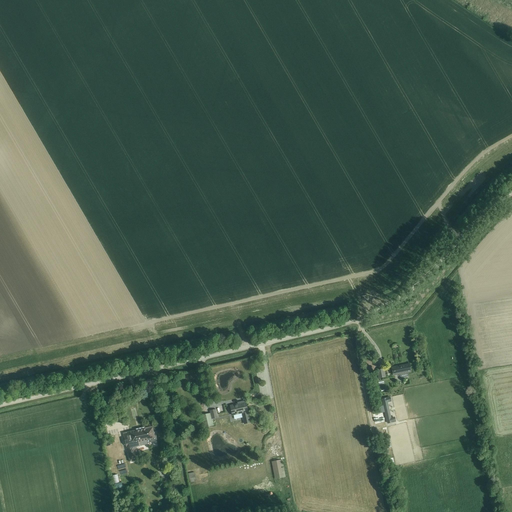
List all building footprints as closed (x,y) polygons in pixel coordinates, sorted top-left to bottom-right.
[(392,368),(393,375),(411,372),(410,364),(392,368)] [(377,370),(379,378),(386,377),(384,369),(377,370)] [(390,397),(382,399),(388,423),(396,421),(395,418),(390,419),(386,402),(391,401),(390,397)] [(233,415),(240,413),(242,413),(245,424),(250,423),(248,411),(246,401),(241,402),(242,404),(238,405),(238,404),(231,406),(233,415)] [(211,413),(201,415),(204,428),(214,426),(212,419),(218,418),(216,410),(210,411),(211,413)] [(137,446),(145,444),(157,441),(154,426),(145,428),(146,429),(136,432),(137,434),(136,435),(130,437),(129,432),(123,433),(130,462),(140,460),(138,449),(137,449),(137,446)] [(389,436),(383,437),(380,437),(383,449),(385,449),(391,447),(389,436)] [(273,462),(275,473),(276,479),(286,477),(282,460),(273,462)] [(195,472),(188,474),(190,483),(196,481),(195,472)]
